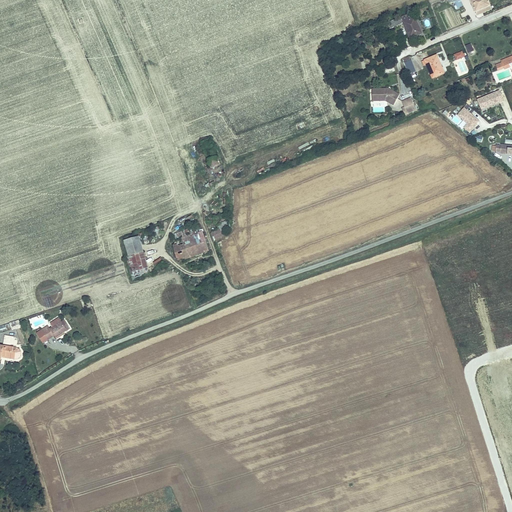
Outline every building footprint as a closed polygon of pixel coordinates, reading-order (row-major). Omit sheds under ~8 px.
[(469,0),(473,11),(489,5),(486,0),(469,0)] [(423,31),(417,15),(408,18),(407,15),(402,17),(402,16),(387,23),(390,29),(405,23),(410,37),(423,31)] [(468,53),(474,51),(472,43),(465,45),(468,53)] [(436,54),(425,59),(431,77),(443,72),(436,54)] [(412,59),(406,62),(410,72),(416,69),(412,59)] [(388,89),(377,90),(378,99),(383,98),(389,102),(396,105),(401,95),(388,89)] [(378,99),(377,90),(373,90),(374,103),(389,102),(383,98),(378,99)] [(481,110),(504,102),(500,90),(477,98),(481,110)] [(418,111),(413,100),(406,102),(410,114),(418,111)] [(502,103),(507,120),(511,118),(511,113),(509,101),(502,103)] [(464,107),(453,119),(468,134),(480,121),(464,107)] [(202,142),(209,161),(210,165),(217,162),(209,136),(206,137),(207,141),(202,142)] [(511,145),(499,144),(498,153),(506,154),(506,153),(510,153),(510,154),(511,154),(511,145)] [(224,213),(212,217),(214,223),(226,219),(224,213)] [(214,223),(216,227),(220,225),(228,222),(226,219),(214,223)] [(216,227),(208,229),(211,238),(223,233),(222,228),(220,225),(216,227)] [(202,231),(200,226),(172,236),(175,243),(182,235),(189,232),(190,235),(202,231)] [(182,235),(175,243),(172,245),(174,251),(181,249),(184,257),(209,248),(202,231),(190,235),(189,232),(182,235)] [(131,238),(142,275),(149,273),(138,236),(131,238)] [(132,278),(142,275),(131,238),(123,241),(128,256),(125,257),(132,278)] [(195,258),(189,261),(191,267),(197,265),(195,258)] [(64,317),(50,327),(54,334),(56,337),(60,334),(60,333),(70,326),(64,317)] [(19,320),(9,323),(11,330),(21,327),(19,320)] [(54,334),(50,327),(48,324),(42,328),(48,338),(54,334)] [(7,338),(6,345),(14,346),(16,339),(7,338)] [(14,346),(6,345),(0,343),(0,357),(2,358),(2,356),(12,358),(12,355),(16,356),(17,350),(14,349),(14,346)]
